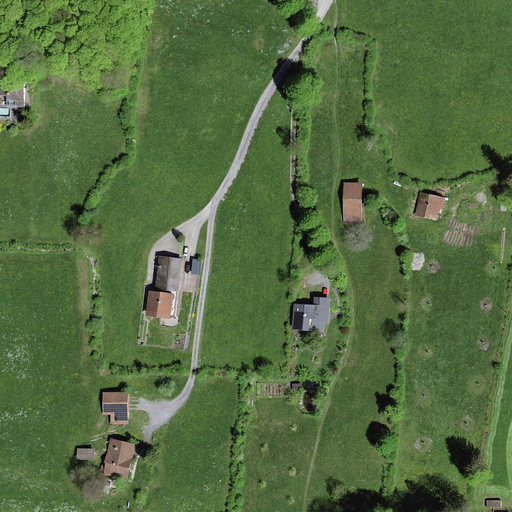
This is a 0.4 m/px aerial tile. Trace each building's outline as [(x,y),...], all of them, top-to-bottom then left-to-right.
[(0,72),(1,75),(13,70),(10,63),(0,67),(0,72)] [(26,88),(25,88),(25,79),(9,78),(9,82),(0,82),(0,94),(8,95),(8,107),(25,107),(26,88)] [(361,184),(345,184),(345,200),(361,200),(361,184)] [(436,218),(438,208),(443,209),(446,193),(437,191),(436,196),(423,194),(418,215),(436,218)] [(345,221),(360,221),(361,200),(345,200),(345,221)] [(161,258),(157,288),(174,290),(178,291),(182,260),(161,258)] [(192,273),(200,275),(202,261),(194,260),(192,273)] [(152,292),(149,314),(171,317),(174,295),(152,292)] [(323,333),(324,322),(328,323),(329,300),(317,300),(316,306),(296,305),(295,328),(315,329),(315,332),(323,333)] [(113,411),(113,419),(127,419),(128,394),(114,394),(114,395),(106,395),(105,411),(113,411)] [(106,472),(106,473),(127,478),(135,447),(113,441),(107,467),(103,466),(101,471),(106,472)]
